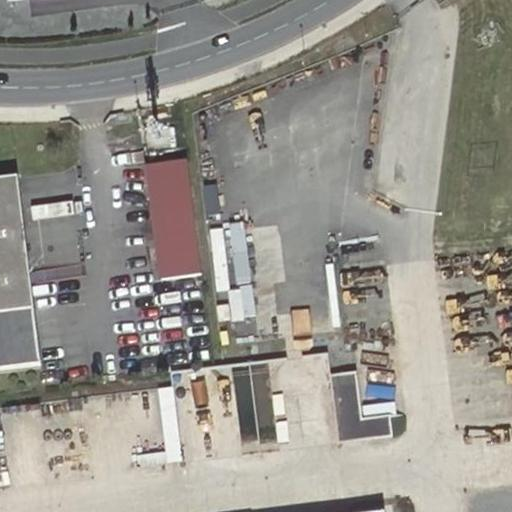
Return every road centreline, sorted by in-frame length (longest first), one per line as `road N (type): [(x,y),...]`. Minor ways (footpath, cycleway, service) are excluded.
road 1 (unknown): [(398,0),(389,233),(410,451)]
road 2 (unknown): [(0,494),(410,451)]
road 3 (residential): [(0,83),(134,76),(236,46),(330,0)]
